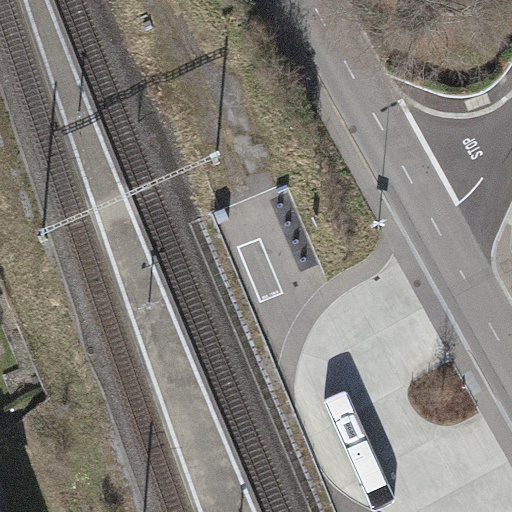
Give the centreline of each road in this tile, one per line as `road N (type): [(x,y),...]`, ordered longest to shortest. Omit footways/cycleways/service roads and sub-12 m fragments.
road 1 (residential): [(434,221),(311,0)]
road 2 (residential): [(511,360),(434,221)]
